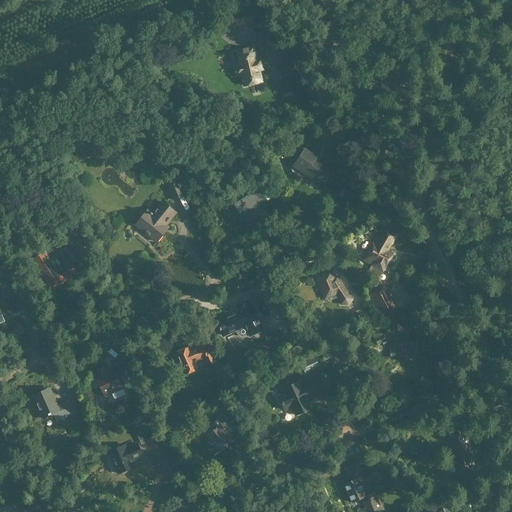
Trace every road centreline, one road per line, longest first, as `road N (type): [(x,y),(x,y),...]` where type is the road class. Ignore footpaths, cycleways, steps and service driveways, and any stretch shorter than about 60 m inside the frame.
road 1 (track): [(181,511),(489,375),(409,198)]
road 2 (track): [(0,382),(409,198)]
road 3 (track): [(409,198),(319,0)]
